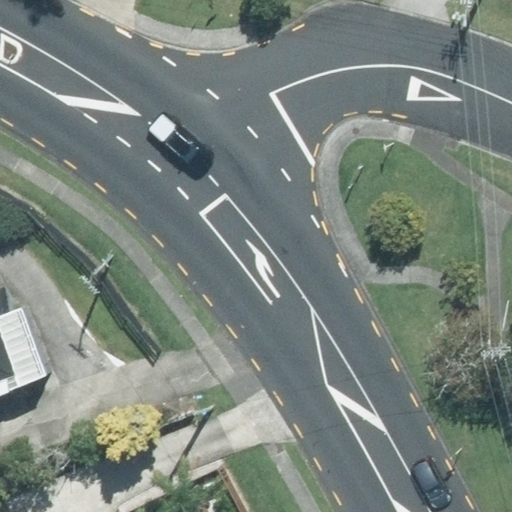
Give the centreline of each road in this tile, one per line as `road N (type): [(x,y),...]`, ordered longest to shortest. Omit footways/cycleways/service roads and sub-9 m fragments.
road 1 (secondary): [(174,165),(281,287),(414,511)]
road 2 (residential): [(511,106),(408,64),(346,67),(255,106),(174,165)]
road 3 (unknown): [(5,511),(332,366)]
road 4 (secondary): [(0,45),(123,121),(174,165)]
